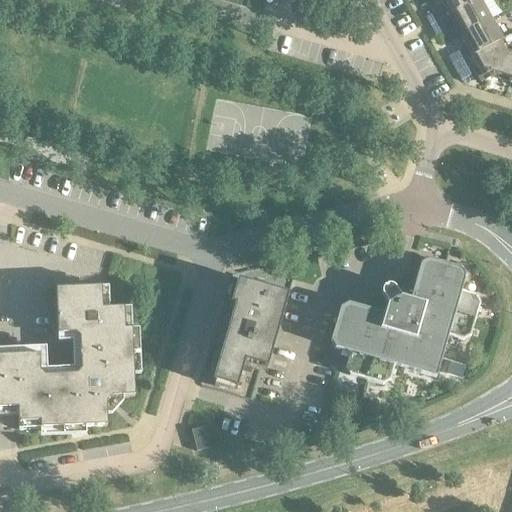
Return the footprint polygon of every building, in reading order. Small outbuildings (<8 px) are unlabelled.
[(479,0),(439,0),(445,11),(437,16),(435,11),(425,16),(430,27),(479,0)] [(490,20),(479,0),(430,27),(436,37),(447,32),(445,30),(454,26),(460,37),(490,20)] [(501,40),(490,20),(460,37),(467,51),(459,55),(457,51),(447,56),(453,67),(462,62),(471,57),(498,42),(501,40)] [(511,55),(504,53),(498,42),(471,57),(479,71),(475,73),(481,84),(489,79),(487,75),(490,73),(510,79),(511,72),(511,55)] [(457,75),(467,70),(462,62),(453,67),(457,75)] [(471,77),(467,70),(457,75),(461,82),(471,77)] [(340,309),(330,342),(332,342),(335,348),(334,349),(350,354),(345,369),(347,369),(350,375),(349,376),(383,386),(383,385),(389,381),(390,382),(394,367),(436,379),(448,337),(463,341),(463,340),(469,336),(471,337),(474,321),(480,304),(478,304),(475,298),(475,296),(460,292),(465,278),(464,277),(460,271),(461,270),(444,265),(428,261),(428,262),(421,265),(420,265),(415,282),(417,286),(406,293),(404,299),(400,298),(396,292),(395,289),(394,288),(393,287),(392,286),(391,286),(390,285),(389,285),(388,285),(387,285),(386,285),(385,286),(384,286),(383,287),(382,288),(382,289),(381,289),(381,290),(381,291),(381,292),(381,293),(381,294),(381,295),(381,296),(387,306),(385,310),(379,308),(367,314),(365,310),(347,305),(347,306),(341,310),(340,309)] [(213,379),(237,386),(245,359),(268,365),(288,296),(241,282),(213,379)] [(56,291),(58,335),(57,335),(58,343),(68,342),(72,346),(73,369),(47,370),(46,348),(0,350),(0,409),(10,409),(18,417),(19,430),(106,427),(105,413),(120,397),(134,397),(130,309),(111,310),(100,300),(100,289),(56,291)] [(450,361),(446,372),(462,377),(466,366),(450,361)] [(211,449),(205,427),(191,431),(197,452),(211,449)]
